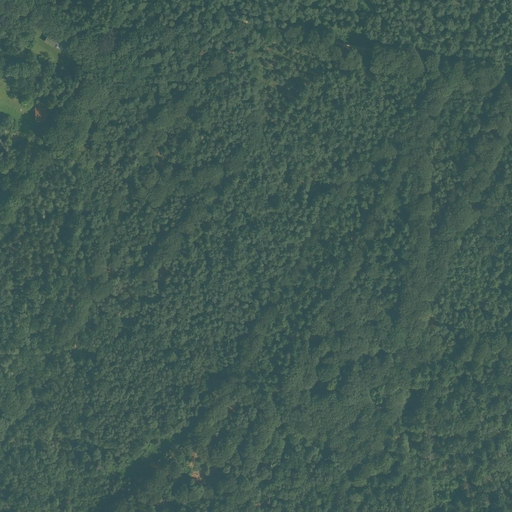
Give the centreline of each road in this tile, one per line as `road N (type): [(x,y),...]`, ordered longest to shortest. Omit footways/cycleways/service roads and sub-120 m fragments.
road 1 (track): [(228,383),(352,165),(421,118),(218,511)]
road 2 (track): [(190,229),(392,317),(405,336),(511,88)]
road 3 (unknown): [(356,511),(416,375),(410,347),(511,335)]
road 4 (track): [(511,118),(410,347)]
road 5 (track): [(363,452),(228,383),(210,413)]
road 6 (track): [(410,347),(342,508)]
road 7 (track): [(40,0),(106,35),(202,17)]
road 8 (track): [(202,17),(365,49)]
road 9 (track): [(365,49),(511,79)]
road 10 (track): [(75,373),(47,457),(49,511)]
road 11 (track): [(108,511),(210,413)]
